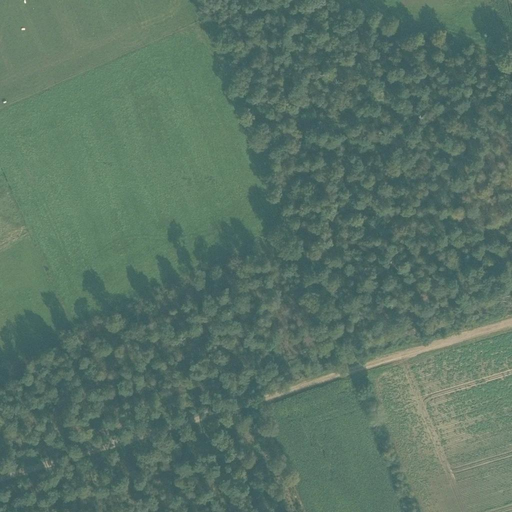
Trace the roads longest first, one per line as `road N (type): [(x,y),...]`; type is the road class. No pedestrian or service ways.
road 1 (track): [(295,0),(235,21),(212,43),(345,371)]
road 2 (track): [(345,371),(0,478)]
road 3 (track): [(511,55),(330,0)]
road 4 (track): [(511,322),(345,371)]
